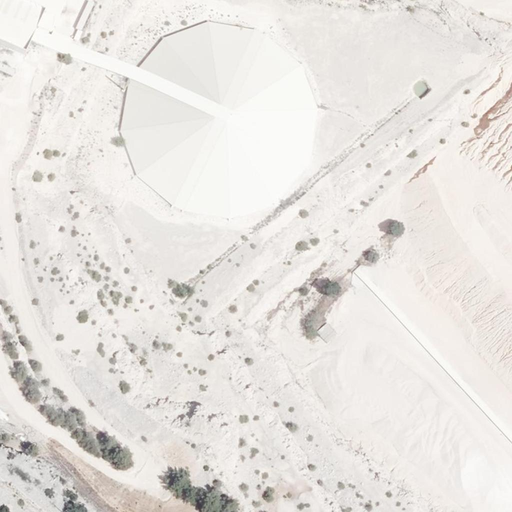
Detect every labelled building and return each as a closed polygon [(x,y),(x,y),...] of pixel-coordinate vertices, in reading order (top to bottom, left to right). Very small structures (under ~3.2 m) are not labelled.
[(0,0),(0,44),(26,52),(34,24),(52,29),(60,0),(0,0)] [(197,92),(215,92),(212,28),(167,29),(169,66),(179,66),(179,75),(196,75),(197,92)] [(0,70),(13,73),(15,65),(0,61),(0,70)] [(166,128),(179,156),(163,152),(150,153),(145,158),(137,158),(132,164),(137,174),(153,187),(167,187),(173,198),(186,210),(215,209),(216,208),(220,191),(220,185),(219,184),(216,123),(226,118),(232,92),(231,91),(215,87),(217,115),(210,101),(181,102),(179,110),(176,113),(169,112),(168,116),(162,111),(158,126),(166,128)] [(327,321),(316,331),(326,343),(337,333),(327,321)]
